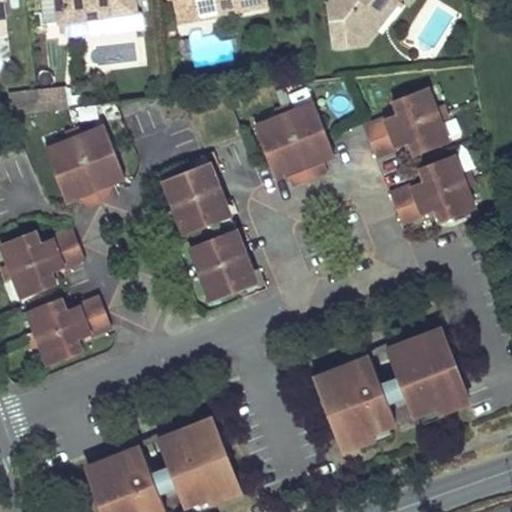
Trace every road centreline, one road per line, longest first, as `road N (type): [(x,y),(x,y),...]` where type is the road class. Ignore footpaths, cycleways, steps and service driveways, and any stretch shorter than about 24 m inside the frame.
road 1 (residential): [(401,263),(360,184),(292,204),(277,225),(304,300)]
road 2 (residential): [(154,337),(159,291),(126,216),(105,212),(94,227),(124,309)]
road 3 (residential): [(0,424),(161,357)]
road 4 (residential): [(161,357),(304,300)]
road 5 (tertiary): [(393,511),(511,470)]
